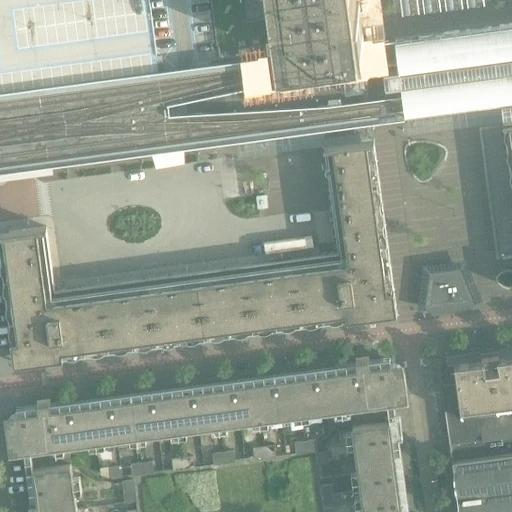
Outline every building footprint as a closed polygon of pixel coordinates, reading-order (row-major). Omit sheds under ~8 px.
[(0,0),(0,92),(162,72),(151,0),(0,0)] [(211,0),(230,134),(350,118),(349,113),(355,109),(359,104),(361,100),(364,93),(365,88),(365,87),(361,87),(359,77),(364,76),(363,75),(361,71),(357,64),(353,61),(350,40),(359,39),(365,38),(359,0),(211,0)] [(511,23),(413,37),(396,40),(400,72),(390,73),(391,83),(401,82),(402,84),(403,92),(404,91),(404,87),(426,84),(430,111),(436,110),(501,101),(502,111),(504,122),(511,120),(511,23)] [(511,120),(504,122),(480,125),(497,256),(502,256),(503,259),(511,257),(511,120)] [(398,312),(392,268),(374,139),(324,146),(334,220),(339,252),(55,290),(47,227),(0,233),(0,255),(14,363),(398,312)] [(259,207),(260,215),(269,214),(268,202),(259,204),(259,207)] [(430,271),(425,303),(434,304),(433,310),(434,310),(435,305),(439,305),(444,305),(447,305),(451,305),(457,304),(461,303),(466,301),(468,305),(469,305),(467,300),(474,296),(462,267),(430,271)] [(511,511),(511,344),(446,354),(446,355),(447,360),(444,360),(440,360),(459,511),(511,511)] [(370,365),(369,358),(357,360),(357,367),(52,408),(51,401),(38,403),(39,409),(15,413),(11,415),(9,419),(7,424),(8,426),(7,426),(9,440),(10,440),(10,442),(12,446),(16,449),(20,450),(31,449),(69,444),(351,406),(388,401),(399,399),(403,397),(406,393),(407,389),(406,387),(407,387),(405,372),(404,373),(404,370),(402,366),(398,364),(394,362),(392,363),(391,356),(382,357),(383,363),(370,365)] [(402,511),(388,401),(351,406),(364,511),(402,511)] [(295,442),(296,453),(315,450),(317,448),(315,439),(295,442)] [(31,449),(38,501),(32,502),(32,511),(77,511),(69,444),(31,449)] [(254,448),(255,459),(276,456),(274,445),(254,448)] [(213,453),(214,464),(235,461),(234,450),(213,453)] [(318,452),(316,455),(318,463),(328,461),(327,451),(318,452)] [(172,458),(174,470),(194,467),(193,456),(172,458)] [(131,464),(133,475),(153,472),(152,462),(131,464)] [(111,467),(112,478),(123,477),(121,466),(111,467)] [(134,480),(123,481),(126,502),(137,500),(134,480)] [(331,484),(321,485),(323,506),(334,504),(331,484)]
